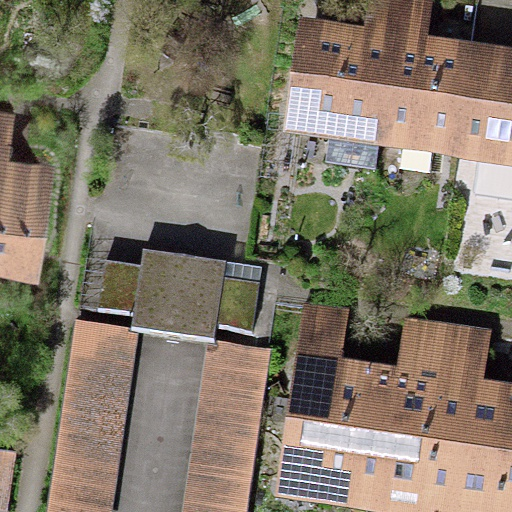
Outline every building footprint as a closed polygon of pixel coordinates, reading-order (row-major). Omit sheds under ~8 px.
[(277,141),(373,154),(395,5),(369,1),(363,39),(294,29),(277,141)] [(373,154),(447,165),(464,54),(422,48),(428,10),(395,5),(373,154)] [(447,165),(511,174),(511,61),(464,54),(447,165)] [(0,111),(0,254),(36,260),(50,159),(3,152),(9,113),(0,111)] [(253,335),(260,284),(222,279),(224,266),(141,254),(140,266),(96,260),(90,308),(132,314),(129,335),(214,347),(216,330),(253,335)] [(281,493),(356,503),(372,380),(335,375),(342,322),(305,317),(281,493)] [(104,511),(129,335),(76,328),(50,511),(104,511)] [(400,383),(372,380),(356,503),(421,511),(422,511),(446,337),(407,332),(400,383)] [(482,342),(446,337),(422,511),(490,511),(506,397),(475,393),(482,342)] [(245,511),(267,354),(214,347),(191,511),(245,511)] [(511,511),(511,397),(506,397),(490,511),(511,511)] [(0,511),(4,511),(12,467),(0,465),(0,511)]
